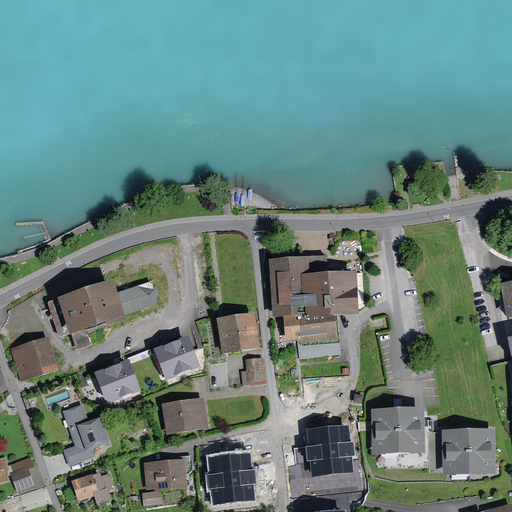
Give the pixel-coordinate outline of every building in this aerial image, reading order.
[(333,318),(333,315),(355,313),(352,275),(334,276),(327,269),(326,257),(273,260),(274,266),(270,266),(273,306),(276,306),(277,317),(286,316),(289,339),(297,338),(299,356),(340,351),(336,317),(333,318)] [(88,334),(88,332),(123,320),(122,316),(158,304),(156,297),(158,297),(159,295),(157,291),(155,289),(153,290),(151,283),(113,296),(109,285),(50,304),(52,313),(51,313),(54,321),(55,320),(60,336),(72,332),(78,348),(90,344),(87,335),(88,334)] [(223,324),(227,350),(253,346),(249,320),(237,322),(233,320),(226,321),(223,324)] [(168,378),(196,367),(186,341),(158,352),(168,378)] [(12,353),(21,382),(58,371),(49,342),(12,353)] [(255,384),(255,386),(267,384),(264,361),(249,363),(251,384),(255,384)] [(345,384),(344,364),(316,366),(317,385),(345,384)] [(115,399),(137,391),(126,365),(98,376),(107,398),(114,395),(115,399)] [(282,395),(296,394),(296,383),(281,384),(282,395)] [(337,413),(336,408),(341,407),(338,388),(316,391),(317,402),(321,402),(322,410),(327,409),(327,412),(331,411),(331,414),(337,413)] [(167,409),(170,431),(205,425),(202,401),(193,402),(194,405),(167,409)] [(92,456),(89,449),(107,442),(99,421),(87,425),(83,413),(67,418),(76,442),(79,440),(83,450),(67,456),(70,464),(92,456)] [(375,416),(376,450),(421,449),(420,415),(402,415),(402,413),(394,413),(394,415),(375,416)] [(257,433),(257,446),(272,446),(272,433),(257,433)] [(446,436),(447,471),(492,470),(491,435),(472,436),(472,434),(464,434),(464,436),(446,436)] [(0,482),(8,480),(7,475),(8,475),(8,473),(7,473),(5,469),(7,468),(4,460),(0,460),(0,482)] [(158,485),(158,487),(183,485),(181,465),(148,468),(149,486),(158,485)] [(12,475),(18,490),(32,484),(26,470),(12,475)] [(98,504),(110,500),(107,490),(113,488),(111,481),(102,484),(99,475),(75,484),(80,499),(94,494),(98,504)] [(143,495),(144,505),(160,503),(159,493),(143,495)]
